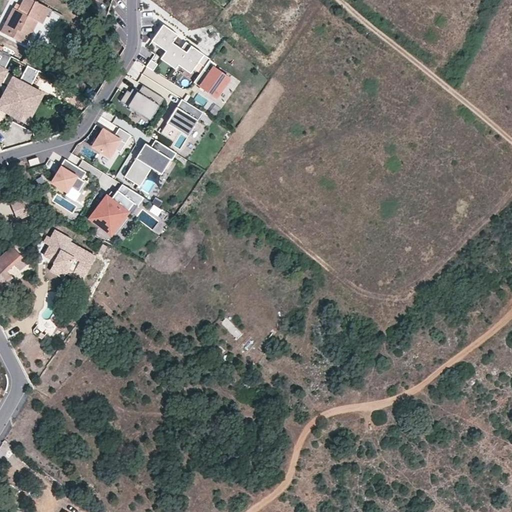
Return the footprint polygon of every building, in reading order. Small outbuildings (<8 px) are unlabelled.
[(21,0),(19,5),(17,9),(12,7),(0,31),(13,38),(17,30),(27,36),(35,20),(40,22),(47,8),(32,0),(21,0)] [(205,68),(210,61),(210,60),(186,43),(181,49),(173,43),(178,36),(163,25),(152,42),(166,52),(161,60),(176,70),(179,66),(191,74),(198,64),(205,68)] [(17,30),(13,38),(23,43),(27,36),(17,30)] [(0,64),(5,66),(8,57),(0,54),(0,64)] [(150,60),(146,67),(153,72),(158,65),(150,60)] [(230,79),(214,68),(216,65),(210,61),(205,68),(194,83),(216,99),(230,79)] [(0,117),(5,109),(16,115),(31,88),(20,81),(15,79),(17,76),(0,66),(0,81),(10,86),(3,99),(0,97),(0,117)] [(28,67),(20,81),(31,88),(39,72),(28,67)] [(150,121),(164,99),(143,86),(138,93),(132,89),(130,93),(127,91),(120,102),(150,121)] [(44,95),(31,88),(16,115),(29,122),(44,95)] [(203,113),(181,100),(162,131),(160,129),(158,132),(173,142),(179,132),(188,137),(203,113)] [(131,136),(119,129),(114,137),(104,130),(93,147),(110,158),(115,150),(120,153),(131,136)] [(172,161),(176,154),(155,140),(151,147),(146,145),(141,153),(140,152),(124,178),(138,186),(149,168),(151,169),(162,175),(171,160),(172,161)] [(82,180),(86,172),(65,159),(60,166),(61,167),(52,183),(67,192),(71,187),(78,192),(85,182),(82,180)] [(149,168),(138,186),(140,187),(151,169),(149,168)] [(132,214),(144,198),(122,185),(115,195),(110,200),(107,198),(89,221),(99,228),(100,226),(111,234),(112,232),(116,235),(128,218),(125,216),(127,213),(128,215),(132,214)] [(17,221),(37,214),(31,198),(11,205),(17,221)] [(71,240),(54,231),(50,238),(47,245),(49,246),(44,256),(55,262),(54,263),(68,270),(69,269),(84,277),(91,265),(87,264),(92,254),(70,242),(71,240)] [(0,288),(10,279),(13,277),(7,271),(14,264),(22,256),(14,247),(0,259),(0,288)] [(96,256),(92,254),(87,264),(91,265),(96,256)] [(28,262),(22,256),(14,264),(20,270),(28,262)] [(67,273),(68,270),(54,263),(50,271),(64,278),(67,273)] [(82,281),(84,277),(69,269),(68,270),(67,273),(82,281)] [(14,284),(10,279),(0,288),(0,293),(2,295),(14,284)]
